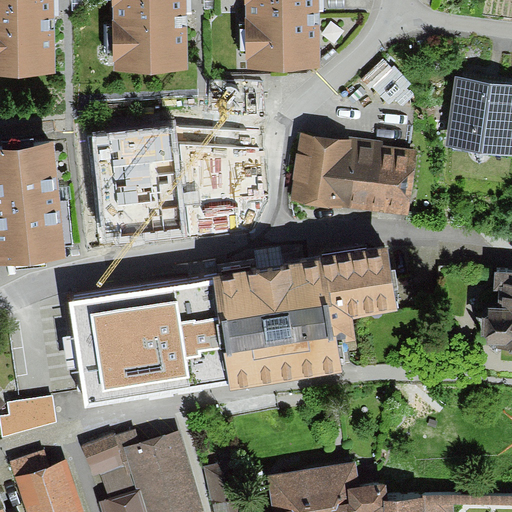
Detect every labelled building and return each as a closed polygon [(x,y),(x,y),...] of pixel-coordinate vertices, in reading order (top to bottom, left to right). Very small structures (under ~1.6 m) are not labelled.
[(0,0),(0,64),(49,64),(48,0),(0,0)] [(118,0),(119,61),(182,60),(180,0),(118,0)] [(251,0),(252,59),(314,58),(313,0),(251,0)] [(511,85),(460,78),(452,137),(511,146),(511,136),(511,85)] [(337,143),(311,140),(307,175),(296,174),(293,198),(311,200),(312,191),(403,203),(409,152),(379,148),(380,142),(338,137),(337,143)] [(50,141),(0,146),(0,251),(61,246),(50,141)] [(214,267),(230,377),(342,360),(337,325),(358,322),(356,308),(400,302),(391,245),(381,247),(379,233),(212,258),(214,267)] [(230,377),(214,267),(65,289),(80,391),(81,399),(230,377)] [(511,269),(497,269),(496,306),(488,306),(487,345),(511,345),(511,348),(511,352),(511,269)] [(3,428),(59,421),(55,390),(9,396),(11,410),(1,411),(3,428)] [(197,511),(175,433),(121,449),(125,460),(127,466),(136,463),(150,511),(197,511)] [(115,434),(87,443),(92,459),(97,457),(101,468),(125,460),(121,449),(115,434)] [(70,511),(47,449),(11,461),(28,511),(70,511)] [(125,460),(101,468),(113,499),(109,501),(111,511),(143,511),(127,466),(125,460)] [(232,461),(207,467),(217,511),(242,511),(241,502),(232,461)] [(371,481),(375,466),(352,469),(351,465),(273,477),(276,496),(241,502),(242,511),(260,511),(278,509),(278,511),(296,511),(316,509),(336,506),(358,503),(354,482),(371,481)] [(371,481),(354,482),(358,503),(384,500),(384,493),(383,479),(371,481)] [(384,511),(421,511),(422,492),(384,493),(384,500),(384,511)] [(8,511),(0,494),(0,511),(8,511)]
